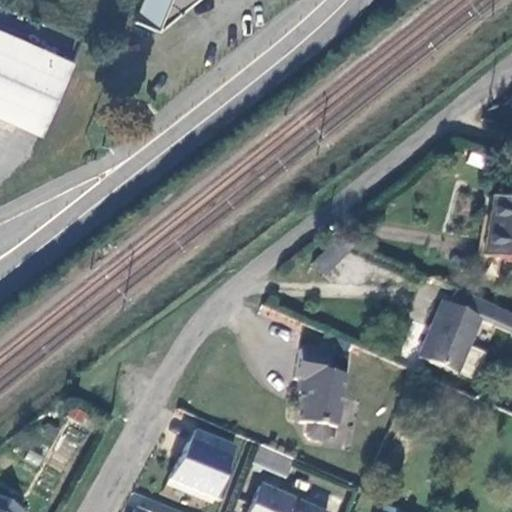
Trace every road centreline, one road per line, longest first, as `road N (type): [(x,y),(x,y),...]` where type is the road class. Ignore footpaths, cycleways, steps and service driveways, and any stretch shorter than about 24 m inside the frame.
road 1 (unclassified): [(89,511),(203,321),(511,69)]
road 2 (secondary): [(348,0),(0,280)]
